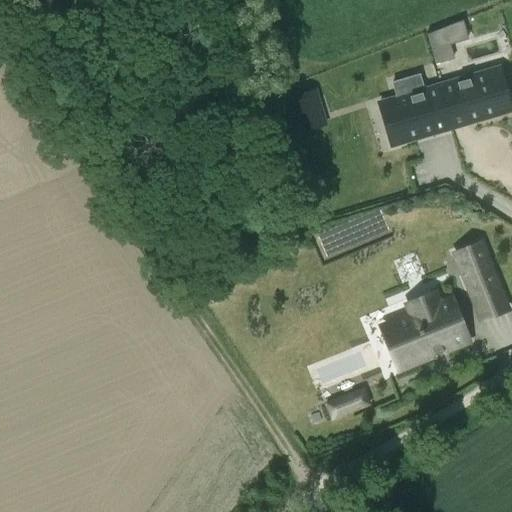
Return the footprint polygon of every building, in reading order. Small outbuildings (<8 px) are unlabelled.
[(462,19),(425,33),(434,63),(453,57),(449,43),(468,38),(462,19)] [(497,39),(468,48),(472,60),(501,51),(497,39)] [(467,123),(500,113),(487,71),(439,85),(446,110),(461,106),(467,123)] [(391,99),(403,141),(436,132),(431,115),(446,110),(439,85),(424,90),(419,74),(392,82),(396,98),(391,99)] [(317,92),(296,98),(301,115),(322,109),(317,92)] [(480,243),(454,253),(471,297),(498,286),(480,243)] [(398,327),(412,361),(434,352),(440,350),(468,339),(452,301),(437,307),(432,294),(409,303),(416,320),(398,327)] [(331,419),(348,413),(342,398),(325,404),(331,419)]
